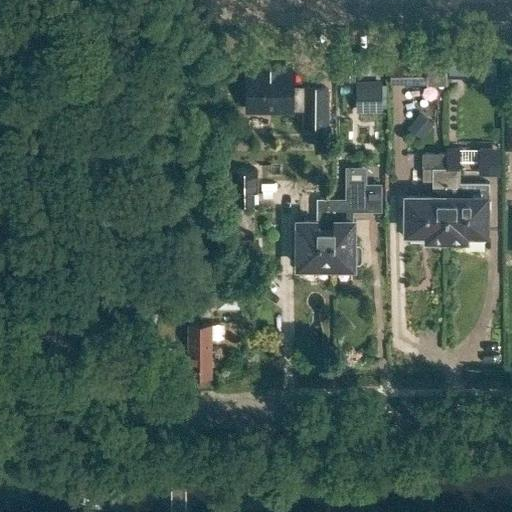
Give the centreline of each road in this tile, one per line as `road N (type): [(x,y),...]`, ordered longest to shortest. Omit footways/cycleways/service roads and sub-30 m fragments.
road 1 (unclassified): [(177,417),(511,424)]
road 2 (residential): [(511,12),(250,19),(225,11),(220,0)]
road 3 (unclassified): [(177,417),(158,383),(141,372),(0,325)]
